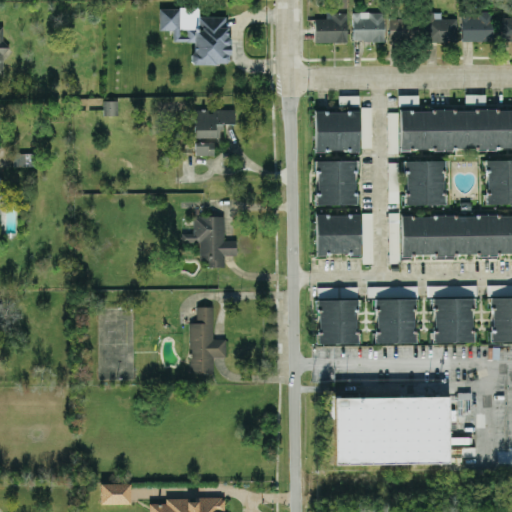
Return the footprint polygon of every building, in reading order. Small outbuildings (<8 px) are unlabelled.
[(181,8),(159,8),(159,30),(173,30),(173,42),(192,42),(192,64),(229,63),(228,16),(197,16),(198,27),(181,27),(181,8)] [(461,15),(462,41),(493,40),(492,11),(477,11),(477,15),(461,15)] [(384,40),(383,12),(352,12),(352,41),(384,40)] [(456,43),(457,19),(441,18),(441,12),(427,12),(426,42),(456,43)] [(315,42),(347,41),(346,15),(314,16),(315,42)] [(511,16),(498,16),(497,40),(511,40),(511,16)] [(389,41),(410,41),(410,18),(388,18),(389,41)] [(485,94),(465,94),(465,109),(485,108),(485,94)] [(339,95),(339,110),(358,110),(358,95),(339,95)] [(398,95),(398,110),(418,109),(418,95),(398,95)] [(117,101),(103,100),(103,114),(117,115),(117,101)] [(370,107),(361,107),(361,147),(371,147),(370,107)] [(235,109),(194,110),(195,155),(214,155),(214,139),(220,138),(220,124),(235,124),(235,109)] [(511,109),(399,110),(399,149),(477,149),(511,149),(511,109)] [(358,111),(314,112),(314,151),(358,151),(358,111)] [(395,130),(396,112),(388,112),(388,130),(395,130)] [(13,166),(32,166),(32,153),(13,153),(13,166)] [(486,204),(511,203),(511,159),(484,160),(486,204)] [(355,160),(315,160),(316,204),(355,204),(355,160)] [(405,205),(444,204),(444,160),(404,161),(405,205)] [(18,187),(0,187),(0,179),(0,178),(0,208),(18,209),(18,187)] [(371,212),(361,212),(362,263),(372,263),(371,212)] [(359,214),(315,215),(316,255),(360,254),(359,214)] [(511,215),(400,216),(401,255),(511,254),(511,215)] [(224,216),(193,216),(193,233),(182,233),(182,242),(199,242),(200,260),(205,260),(205,267),(224,266),(224,255),(236,255),(236,240),(224,240),(224,216)] [(399,262),(398,221),(394,221),(394,227),(388,227),(389,263),(399,262)] [(441,294),(441,286),(427,285),(427,294),(441,294)] [(473,341),(472,297),(431,298),(431,309),(433,309),(434,343),(473,341)] [(491,342),(511,341),(511,297),(490,298),(491,342)] [(376,343),(415,343),(414,298),(375,299),(376,343)] [(318,344),(358,343),(357,299),(317,299),(318,344)] [(213,306),(196,306),(196,322),(190,322),(189,372),(213,372),(213,357),(226,357),(226,339),(212,339),(213,306)] [(450,400),(451,464),(341,466),(340,402),(450,400)] [(473,437),(450,437),(450,446),(462,446),(462,456),(473,457),(473,437)] [(130,503),(129,483),(99,484),(100,504),(130,503)] [(225,511),(227,498),(198,496),(197,500),(166,498),(165,504),(149,503),(148,511),(225,511)]
